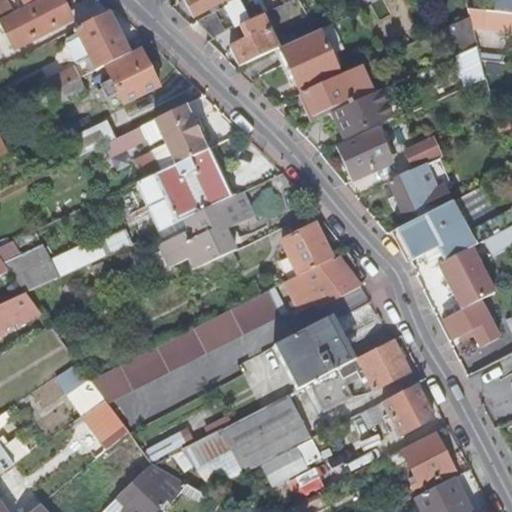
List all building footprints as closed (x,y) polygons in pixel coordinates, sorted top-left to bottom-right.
[(67,0),(40,0),(0,21),(15,49),(72,19),(66,8),(69,3),(67,0)] [(237,0),(184,0),(194,19),(228,1),(231,9),(203,24),(212,41),(249,22),(237,0)] [(258,0),(237,0),(249,22),(266,14),(258,0)] [(511,13),(487,11),(485,29),(511,31),(511,13)] [(130,55),(109,13),(76,30),(78,35),(68,41),(67,46),(76,63),(81,65),(87,62),(93,73),(130,55)] [(474,33),(470,18),(437,33),(444,47),(474,33)] [(281,49),(301,95),(339,77),(330,57),(344,50),(333,25),(320,32),(317,33),(281,49)] [(232,50),(240,68),(279,50),(270,32),(232,50)] [(480,62),(477,47),(459,55),(467,88),(484,80),(480,62)] [(160,89),(142,51),(106,68),(124,106),(160,89)] [(301,95),(314,122),(332,114),(373,95),(360,67),(339,77),(301,95)] [(53,92),(80,79),(75,68),(48,81),(53,92)] [(87,91),(80,79),(53,92),(59,104),(87,91)] [(380,92),(392,118),(394,122),(405,117),(391,87),(380,92)] [(373,95),(332,114),(343,140),(392,118),(380,92),(373,95)] [(161,174),(207,152),(186,107),(153,123),(166,147),(151,154),(161,174)] [(89,146),(117,134),(110,120),(83,131),(89,146)] [(147,142),(141,129),(105,146),(111,159),(147,142)] [(376,130),(336,148),(352,182),(392,164),(376,130)] [(405,154),(412,168),(439,156),(431,141),(405,154)] [(229,199),(207,152),(161,174),(137,185),(159,232),(180,222),(229,199)] [(387,183),(406,226),(432,212),(431,212),(451,201),(452,201),(444,185),(448,183),(438,160),(408,175),(407,173),(387,183)] [(229,199),(180,222),(190,242),(182,246),(178,238),(154,250),(164,273),(186,262),(193,273),(198,271),(229,256),(219,234),(224,232),(251,219),(240,194),(229,199)] [(395,232),(410,261),(423,255),(436,248),(441,258),(443,262),(473,247),(511,226),(511,208),(466,232),(451,201),(431,212),(432,212),(406,226),(395,232)] [(331,262),(334,260),(316,227),(282,243),(299,278),(331,262)] [(231,255),(235,253),(224,232),(219,234),(229,256),(231,255)] [(497,293),(473,247),(443,262),(437,265),(461,311),(479,302),(497,293)] [(441,258),(436,248),(423,255),(428,264),(441,258)] [(238,269),(231,255),(229,256),(198,271),(205,285),(238,269)] [(0,260),(0,289),(16,282),(0,260)] [(333,265),(331,262),(299,278),(290,282),(279,288),(295,318),(316,308),(338,293),(347,305),(364,292),(339,260),(333,265)] [(262,296),(279,288),(290,282),(286,273),(242,294),(245,298),(240,301),(242,306),(262,296)] [(41,317),(25,294),(0,305),(0,337),(6,335),(4,329),(15,324),(17,328),(41,317)] [(105,401),(107,404),(274,321),(262,296),(242,306),(90,382),(105,401)] [(464,342),(474,337),(480,348),(498,338),(479,302),(461,311),(443,321),(454,341),(461,337),(464,342)] [(350,364),(327,321),(273,349),(296,392),(309,386),(350,364)] [(393,342),(350,364),(309,386),(323,414),(353,398),(345,381),(362,372),(373,393),(410,374),(393,342)] [(433,420),(416,387),(383,404),(389,415),(384,418),(387,423),(392,421),(400,437),(433,420)] [(311,441),(288,396),(221,431),(244,475),(311,441)] [(128,433),(123,426),(107,404),(105,401),(82,417),(108,450),(128,433)] [(244,475),(221,431),(159,463),(209,493),(244,475)] [(177,436),(151,448),(156,457),(181,445),(177,436)] [(436,436),(402,454),(408,464),(421,490),(455,472),(436,436)] [(0,475),(13,466),(0,446),(0,475)] [(402,454),(401,451),(383,460),(390,473),(408,464),(402,454)] [(338,465),(345,480),(368,468),(361,453),(338,465)] [(132,485),(144,473),(129,458),(116,470),(132,485)] [(153,466),(152,465),(144,473),(132,485),(117,499),(127,510),(124,511),(165,511),(187,486),(153,466)] [(468,511),(453,481),(416,500),(422,511),(468,511)] [(310,511),(324,505),(319,496),(288,511),(310,511)]
